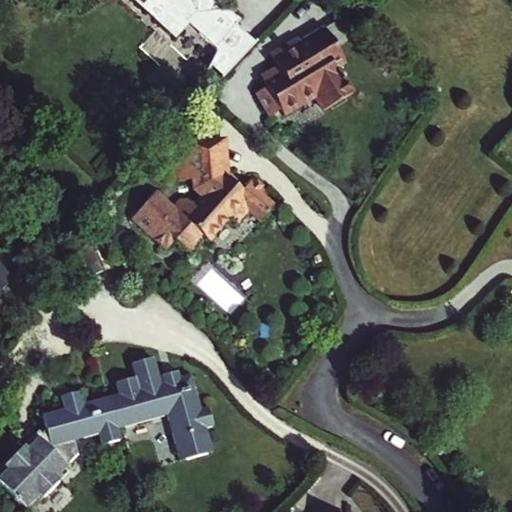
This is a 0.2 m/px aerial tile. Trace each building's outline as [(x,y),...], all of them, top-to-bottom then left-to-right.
[(135,0),(176,34),(190,24),(215,47),(215,53),(210,66),(223,79),(256,44),(236,25),(241,18),(231,10),(217,10),(215,0),(135,0)] [(270,89),(259,95),(271,115),(282,109),(286,115),(318,95),(326,110),(354,92),(343,72),(339,74),(336,68),(345,63),(324,27),(301,41),(300,39),(272,56),(281,68),(282,71),(279,79),(268,85),(270,89)] [(264,77),(268,85),(279,79),(282,71),(281,68),(264,77)] [(182,141),(184,154),(215,152),(217,169),(233,183),(236,179),(228,173),(226,139),(182,141)] [(249,208),(261,219),(276,201),(263,190),(266,187),(252,174),(240,189),(233,183),(217,169),(215,152),(184,154),(171,155),(173,178),(189,178),(190,186),(196,191),(189,202),(178,193),(168,204),(159,195),(153,198),(132,224),(167,253),(177,241),(190,253),(205,236),(209,240),(228,216),(236,223),(249,208)] [(88,243),(61,256),(74,283),(100,271),(88,243)] [(207,427),(201,409),(192,375),(139,389),(136,377),(118,382),(122,395),(109,399),(117,427),(166,413),(180,460),(214,451),(207,427)] [(28,453),(3,489),(33,511),(48,511),(70,482),(64,478),(76,462),(73,459),(80,451),(75,440),(98,433),(101,444),(120,438),(117,427),(109,399),(85,406),(82,393),(64,399),(68,411),(46,418),(50,431),(32,457),(28,453)] [(209,406),(201,409),(207,427),(215,424),(209,406)]
